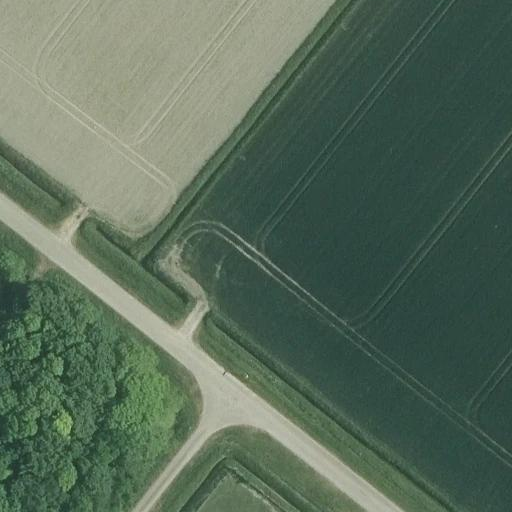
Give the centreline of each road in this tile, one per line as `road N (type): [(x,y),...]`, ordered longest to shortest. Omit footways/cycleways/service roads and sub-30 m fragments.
road 1 (unclassified): [(234,393),(0,215)]
road 2 (unclassified): [(234,393),(384,511)]
road 3 (unclassified): [(137,511),(234,393)]
